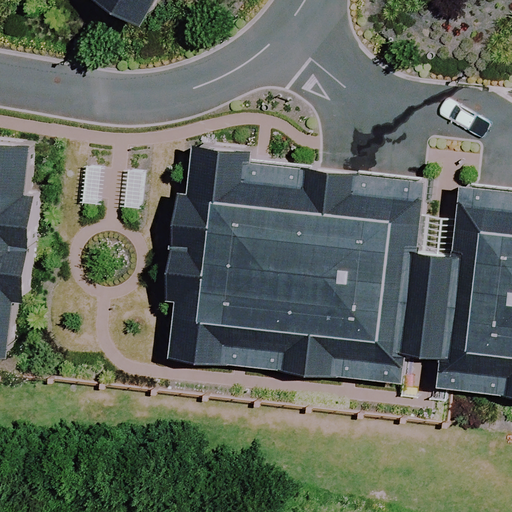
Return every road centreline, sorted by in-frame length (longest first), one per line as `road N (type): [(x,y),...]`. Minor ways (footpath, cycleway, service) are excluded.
road 1 (residential): [(0,84),(145,100),(222,78),(280,35)]
road 2 (residential): [(280,35),(365,103),(511,124)]
